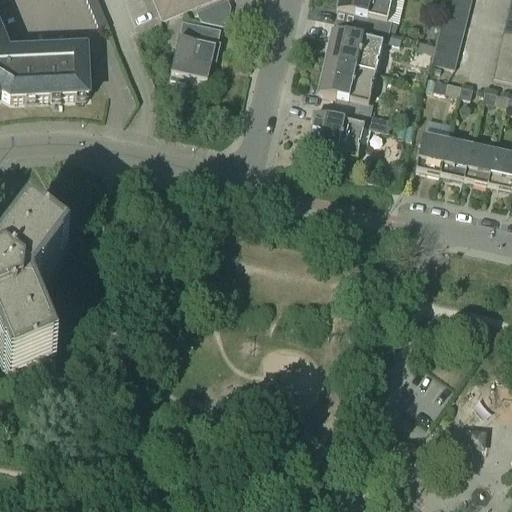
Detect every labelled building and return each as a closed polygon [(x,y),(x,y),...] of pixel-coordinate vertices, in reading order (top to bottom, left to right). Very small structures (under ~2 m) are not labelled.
[(95,0),(84,0),(99,34),(108,31),(104,21),(95,0)] [(151,0),(161,24),(219,0),(151,0)] [(338,0),(335,16),(353,20),(351,30),(388,38),(390,27),(386,26),(391,0),(338,0)] [(462,0),(446,0),(444,9),(468,14),(471,2),(462,0)] [(226,5),(196,17),(195,24),(224,31),(229,12),(226,5)] [(444,9),(442,21),(465,26),(468,14),(444,9)] [(442,21),(439,33),(462,38),(465,26),(442,21)] [(511,24),(505,23),(502,35),(511,36),(511,24)] [(220,48),(217,48),(194,43),(197,31),(186,28),(182,45),(177,44),(168,85),(185,89),(186,84),(206,89),(211,67),(215,68),(220,48)] [(330,37),(323,67),(374,78),(381,48),(385,49),(386,45),(394,47),(394,46),(399,47),(400,42),(388,39),(388,38),(351,30),(349,41),(330,37)] [(439,33),(436,45),(460,51),(462,38),(439,33)] [(511,36),(502,35),(500,47),(511,49),(511,36)] [(436,45),(434,57),(457,63),(460,51),(436,45)] [(511,49),(500,47),(497,58),(511,61),(511,49)] [(0,99),(9,105),(9,106),(87,102),(85,59),(7,63),(2,60),(0,56),(0,99)] [(434,57),(431,70),(454,75),(457,63),(434,57)] [(511,61),(497,58),(494,70),(511,73),(511,61)] [(323,67),(316,99),(335,103),(332,114),(369,122),(372,111),(367,110),(374,78),(323,67)] [(511,73),(494,70),(492,82),(511,86),(511,73)] [(434,86),(431,97),(443,99),(445,89),(434,86)] [(459,92),(457,102),(468,105),(471,94),(459,92)] [(483,97),(481,108),(492,110),(495,100),(483,97)] [(312,120),(305,152),(315,154),(312,166),(340,172),(342,160),(355,163),(362,132),(367,133),(369,122),(332,114),(330,124),(312,120)] [(421,142),(413,176),(438,181),(445,147),(446,147),(447,142),(437,140),(436,145),(421,142)] [(445,147),(438,181),(462,187),(469,152),(470,152),(471,147),(461,145),(460,150),(446,147),(445,147)] [(469,152),(462,187),(486,192),(494,152),(485,150),(484,155),(470,152),(469,152)] [(494,152),(486,192),(510,197),(511,185),(511,156),(509,156),(507,161),(504,160),(505,155),(494,152)] [(392,177),(382,181),(386,190),(396,186),(392,177)] [(0,362),(10,386),(49,370),(24,309),(63,257),(29,231),(0,269),(0,362)]
